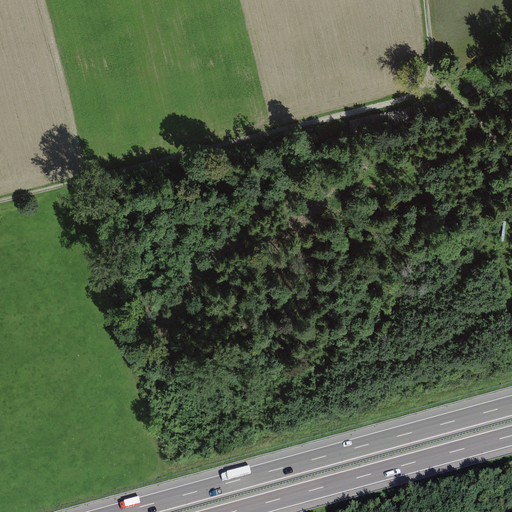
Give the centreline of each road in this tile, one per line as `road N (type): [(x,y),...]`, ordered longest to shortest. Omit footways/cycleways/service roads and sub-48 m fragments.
road 1 (track): [(427,0),(434,89),(409,102),(0,202)]
road 2 (motorway): [(511,405),(122,511)]
road 3 (motorway): [(236,511),(511,436)]
